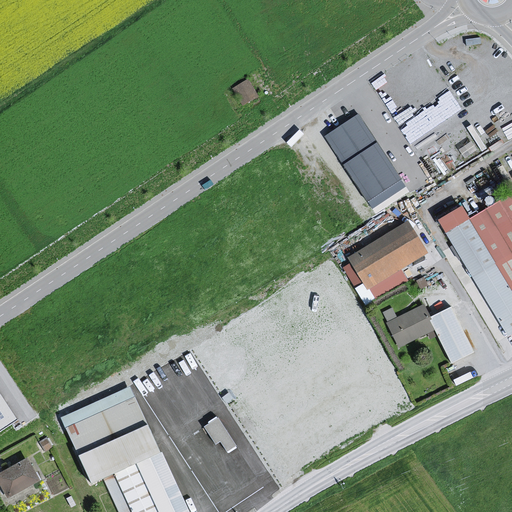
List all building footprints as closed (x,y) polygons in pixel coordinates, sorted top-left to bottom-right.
[(248,80),(234,88),(243,104),(258,96),(248,80)] [(326,136),(367,200),(401,179),(358,115),(326,136)] [(436,218),(506,337),(511,333),(511,197),(511,196),(468,221),(460,205),(436,218)] [(363,287),(366,291),(425,255),(407,223),(344,259),(348,264),(363,287)] [(363,287),(348,264),(341,269),(357,292),(363,287)] [(392,309),(381,313),(397,351),(435,333),(429,319),(424,305),(395,319),(392,309)] [(450,308),(429,319),(435,333),(449,366),(472,354),(450,308)] [(129,387),(60,419),(91,485),(103,479),(159,453),(129,387)] [(0,393),(0,430),(17,419),(0,393)] [(218,414),(201,425),(215,446),(220,443),(228,454),(240,446),(218,414)] [(103,479),(117,511),(186,511),(159,453),(103,479)] [(25,460),(0,472),(0,489),(5,498),(38,481),(25,460)]
